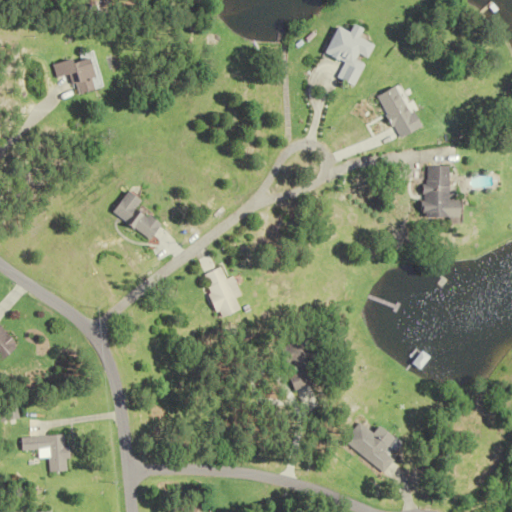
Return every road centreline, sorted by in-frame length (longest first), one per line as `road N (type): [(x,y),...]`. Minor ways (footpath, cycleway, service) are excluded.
road 1 (residential): [(127,511),(92,329),(0,264)]
road 2 (residential): [(123,470),(268,476),(370,511)]
road 3 (residential): [(92,329),(256,198)]
road 4 (residential): [(271,170),(256,198),(280,196),(316,180),(324,154),(300,142),(271,170)]
